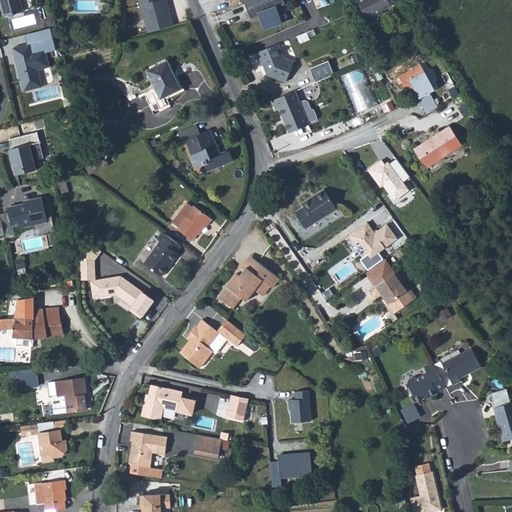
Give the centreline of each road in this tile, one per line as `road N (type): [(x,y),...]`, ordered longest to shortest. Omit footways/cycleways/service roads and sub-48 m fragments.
road 1 (residential): [(193,0),(255,141),(253,201),(122,385),(105,444),(103,511)]
road 2 (unknown): [(253,201),(324,298)]
